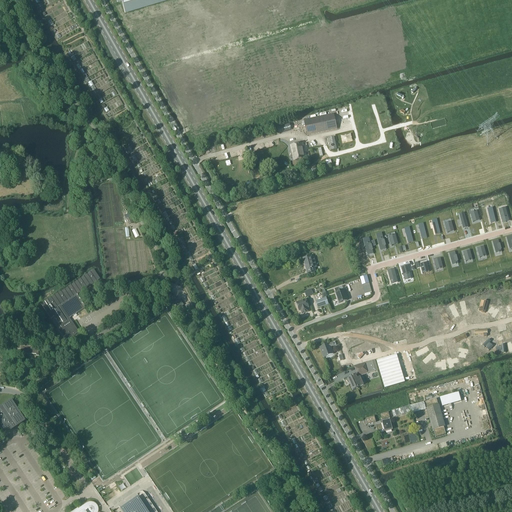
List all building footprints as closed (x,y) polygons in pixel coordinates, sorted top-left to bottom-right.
[(116,0),(117,3),(121,1),(125,13),(168,0),(116,0)] [(337,129),(334,114),(304,120),(307,136),(337,129)] [(289,123),(277,126),(279,133),(291,130),(289,123)] [(306,159),(306,158),(304,149),(303,143),(290,146),(293,162),(306,159)] [(499,209),(501,219),(502,219),(502,218),(504,218),(505,218),(505,217),(508,217),(506,208),(505,208),(499,210),(499,209)] [(471,213),(470,213),(473,222),(479,220),(479,221),(480,220),(477,211),(477,212),(474,212),(473,212),(473,213),(471,213)] [(445,223),(445,224),(447,233),(448,233),(447,232),(454,231),(452,222),(451,222),(449,223),(448,223),(445,224),(445,223)] [(389,236),(391,246),(392,246),(391,245),(398,244),(396,234),(395,235),(389,237),(389,236)] [(380,239),(378,240),(380,246),(381,250),(384,249),(386,249),(386,250),(383,238),(381,239),(381,238),(380,239)] [(498,241),(493,242),(494,246),(496,253),(498,252),(498,253),(499,253),(499,252),(501,252),(502,252),(498,240),(498,241)] [(367,244),(365,244),(367,251),(368,255),(371,254),(373,253),(373,254),(370,242),(370,243),(368,243),(367,243),(367,244)] [(477,248),(480,258),(480,257),(482,257),(483,257),(484,257),(484,256),(486,255),(486,256),(487,256),(484,246),(484,247),(478,249),(477,248)] [(463,252),(466,262),(466,261),(468,260),(469,261),(470,261),(470,260),(472,259),(472,260),(473,260),(470,250),(470,251),(464,253),(463,252)] [(455,253),(450,254),(451,258),(453,265),(455,264),(455,265),(456,264),(458,263),(458,264),(455,252),(455,253)] [(305,266),(308,274),(316,272),(315,268),(317,267),(314,258),(312,258),(311,256),(303,259),(304,263),(305,263),(305,266)] [(434,260),(436,270),(437,270),(437,269),(439,268),(439,269),(440,269),(440,268),(443,267),(443,268),(441,258),(440,258),(440,259),(434,261),(434,260)] [(420,264),(422,274),(423,274),(423,273),(425,272),(425,273),(426,272),(429,271),(429,272),(427,262),(426,262),(427,263),(420,265),(420,264)] [(401,267),(404,276),(406,275),(406,276),(408,275),(407,275),(410,274),(410,275),(408,265),(407,265),(408,266),(401,267)] [(51,319),(53,317),(50,313),(54,310),(57,308),(77,294),(99,279),(93,269),(41,304),(51,319)] [(388,270),(387,271),(390,280),(390,279),(396,278),(397,278),(394,269),(388,271),(388,270)] [(369,284),(367,276),(360,278),(362,286),(369,284)] [(369,286),(361,288),(364,299),(372,297),(369,286)] [(334,290),(339,304),(347,301),(343,291),(340,292),(338,288),(334,290)] [(50,313),(53,317),(54,317),(59,325),(60,324),(63,328),(59,331),(66,341),(79,333),(72,322),(71,323),(68,319),(86,307),(77,294),(57,308),(54,310),(50,313)] [(173,300),(180,313),(182,317),(186,314),(182,306),(183,306),(180,300),(179,301),(177,298),(173,300)] [(316,302),(318,309),(328,305),(326,299),(316,302)] [(301,310),(302,314),(308,311),(307,308),(309,307),(306,300),(296,303),(299,311),(301,310)] [(480,308),(479,311),(481,311),(481,312),(485,313),(488,302),(484,300),(482,308),(480,308)] [(454,305),(450,307),(455,317),(459,316),(454,305)] [(491,307),(488,312),(491,314),(491,313),(493,314),(491,316),(494,318),(499,311),(496,309),(495,310),(494,309),(491,307)] [(444,310),(440,314),(447,321),(447,320),(449,322),(452,320),(444,310)] [(400,322),(396,322),(397,328),(401,328),(401,327),(402,326),(403,329),(406,329),(405,320),(401,321),(402,323),(400,324),(400,322)] [(435,326),(435,329),(443,331),(444,328),(441,327),(441,325),(442,326),(443,322),(437,321),(436,325),(438,325),(438,327),(435,326)] [(420,328),(416,333),(419,334),(420,333),(421,335),(420,337),(422,339),(427,332),(425,330),(424,331),(422,330),(423,330),(420,328)] [(464,335),(454,339),(456,343),(467,338),(465,334),(464,335)] [(489,339),(482,345),(485,347),(486,346),(487,348),(489,351),(493,347),(491,344),(490,345),(489,344),(491,342),(489,339)] [(320,348),(324,358),(333,355),(330,348),(334,347),(336,346),(335,342),(333,343),(332,343),(320,348)] [(502,347),(496,347),(497,351),(502,350),(502,353),(506,353),(505,344),(501,345),(502,347)] [(36,354),(36,355),(38,355),(38,350),(36,350),(36,346),(20,346),(20,354),(36,354)] [(427,347),(416,353),(418,356),(429,350),(427,347)] [(459,348),(459,351),(461,352),(461,354),(460,353),(459,357),(465,358),(466,355),(465,355),(466,353),(467,353),(468,350),(459,348)] [(431,353),(422,362),(425,364),(431,359),(432,361),(435,358),(433,357),(433,356),(431,353)] [(376,361),(385,389),(405,383),(396,355),(376,361)] [(451,358),(447,360),(450,368),(454,367),(452,363),(458,361),(456,358),(451,360),(451,358)] [(372,361),(354,367),(358,377),(376,371),(378,370),(375,360),(372,361)] [(355,376),(347,379),(353,391),(363,386),(360,378),(357,379),(355,376)] [(425,402),(433,430),(434,430),(436,437),(446,435),(444,427),(445,427),(437,399),(425,402)] [(0,429),(3,435),(24,421),(11,400),(1,407),(2,409),(0,409),(0,429)] [(424,402),(410,406),(412,414),(426,410),(424,402)] [(392,411),(394,417),(411,412),(409,406),(392,411)] [(386,432),(392,430),(389,420),(385,422),(384,420),(390,418),(388,412),(381,415),(382,420),(381,421),(382,424),(376,426),(378,432),(385,430),(386,432)] [(374,417),(366,419),(367,425),(376,422),(374,417)] [(156,511),(142,490),(137,494),(118,506),(122,511),(156,511)] [(71,511),(97,511),(98,511),(98,509),(98,507),(97,505),(95,504),(94,503),(92,502),(90,502),(88,502),(86,503),(84,504),(78,509),(78,508),(71,511)]
